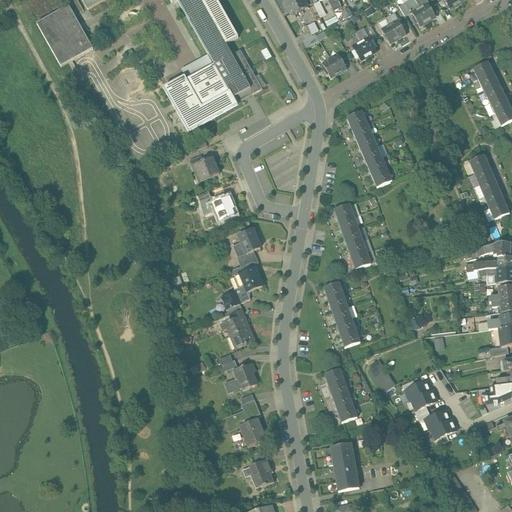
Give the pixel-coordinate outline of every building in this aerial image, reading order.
[(189,22),(207,13),(200,0),(81,0),(88,11),(107,0),(169,0),(172,4),(177,1),(189,22)] [(238,39),(216,0),(200,0),(207,13),(226,46),(238,39)] [(293,0),(287,0),(285,2),(287,6),(286,7),(290,14),(291,14),(292,15),(299,12),(293,0)] [(293,0),(299,12),(307,8),(306,6),(307,6),(304,0),(293,0)] [(327,0),(333,11),(341,7),(337,0),(327,0)] [(428,23),(414,0),(411,0),(404,4),(409,12),(410,11),(414,17),(412,19),(416,25),(418,24),(420,28),(428,23)] [(429,5),(425,0),(414,0),(428,23),(436,18),(433,14),(435,13),(432,8),(430,9),(428,5),(429,5)] [(454,0),(443,0),(444,0),(442,1),(446,7),(448,6),(450,10),(457,6),(454,0)] [(409,12),(404,4),(399,7),(405,18),(410,15),(409,12)] [(373,5),(362,12),(366,19),(372,15),(371,13),(376,10),(373,5)] [(320,19),(314,6),(309,9),(315,22),(320,19)] [(69,7),(37,25),(61,68),(93,50),(69,7)] [(325,15),(321,7),(316,10),(320,17),(325,15)] [(366,19),(362,12),(356,15),(359,20),(360,22),(366,19)] [(207,13),(189,22),(214,67),(187,82),(185,78),(163,90),(189,135),(238,107),(237,105),(236,105),(233,100),(250,90),(253,96),(262,91),(258,82),(245,60),(241,52),(232,57),(226,46),(207,13)] [(356,15),(351,17),(354,23),(359,20),(356,15)] [(400,26),(398,22),(390,27),(398,40),(406,36),(404,32),(405,31),(402,25),(400,26)] [(312,35),(319,32),(315,23),(308,26),(312,35)] [(390,27),(382,31),(384,35),(383,36),(386,42),(388,41),(390,45),(398,40),(390,27)] [(309,31),(300,36),(303,42),(312,37),(309,31)] [(326,38),(323,32),(317,36),(320,42),(326,38)] [(312,37),(303,42),(307,49),(319,42),(315,35),(312,37)] [(368,39),(361,44),(369,57),(376,53),(374,49),(375,48),(372,42),(370,43),(368,39)] [(361,44),(353,48),(355,52),(353,53),(357,59),(359,58),(361,62),(369,57),(361,44)] [(246,49),(241,52),(245,60),(250,58),(246,49)] [(267,50),(262,52),(266,61),(272,58),(267,50)] [(341,60),(339,56),(331,61),(339,75),(347,70),(345,66),(346,65),(343,59),(341,60)] [(331,61),(323,65),(325,69),(323,70),(327,77),(329,76),(331,79),(339,75),(331,61)] [(479,82),(494,75),(488,63),(473,71),(479,82)] [(484,93),(499,86),(494,75),(479,82),(484,93)] [(258,82),(262,91),(267,88),(263,79),(258,82)] [(490,105),(505,98),(499,86),(484,93),(490,105)] [(496,116),(511,109),(505,98),(490,105),(496,116)] [(502,128),(511,122),(511,111),(511,109),(496,116),(502,128)] [(352,131),(367,124),(362,113),(347,119),(352,131)] [(357,143),(372,136),(367,124),(352,131),(357,143)] [(362,154),(377,148),(372,136),(357,143),(362,154)] [(205,142),(195,146),(197,152),(208,147),(205,142)] [(367,166),(382,159),(377,148),(362,154),(367,166)] [(474,175),(489,168),(484,156),(469,163),(474,175)] [(201,157),(190,162),(193,169),(197,167),(204,164),(204,163),(201,157)] [(213,159),(204,163),(204,164),(197,167),(204,183),(218,176),(214,167),(216,167),(213,159)] [(372,178),(387,171),(382,159),(367,166),(372,178)] [(479,186),(494,180),(489,168),(474,175),(479,186)] [(377,189),(392,183),(387,171),(372,178),(377,189)] [(484,198),(499,191),(494,180),(479,186),(484,198)] [(489,210),(504,203),(499,191),(484,198),(489,210)] [(209,193),(198,197),(204,210),(214,206),(213,205),(214,205),(209,193)] [(214,205),(213,205),(214,206),(204,210),(203,210),(206,218),(217,213),(221,223),(235,217),(232,211),(234,210),(229,199),(223,202),(222,201),(214,205)] [(494,221),(510,215),(504,203),(489,210),(494,221)] [(339,223),(354,218),(350,206),(334,211),(339,223)] [(343,235),(358,230),(354,218),(339,223),(343,235)] [(347,247),(363,242),(358,230),(343,235),(347,247)] [(253,231),(238,237),(241,244),(233,247),(238,259),(246,256),(254,253),(254,252),(261,249),(253,231)] [(351,259),(367,254),(363,242),(347,247),(351,259)] [(511,244),(498,245),(477,251),(479,260),(487,258),(487,255),(493,254),(492,252),(494,252),(494,257),(498,256),(498,258),(510,257),(511,244)] [(254,253),(246,256),(238,259),(237,259),(241,268),(244,267),(252,264),(259,265),(259,264),(254,253)] [(356,271),(371,266),(367,254),(351,259),(356,271)] [(510,257),(498,258),(498,259),(498,264),(484,264),(468,266),(469,274),(471,273),(486,270),(511,269),(511,258),(510,259),(510,257)] [(241,268),(228,274),(230,280),(236,278),(240,276),(247,273),(244,267),(241,268)] [(511,269),(486,270),(471,273),(471,275),(473,275),(474,279),(486,276),(498,276),(498,285),(511,283),(511,269)] [(247,273),(240,276),(245,287),(247,294),(248,294),(262,288),(255,270),(247,273)] [(328,301),(343,296),(338,284),(324,290),(328,301)] [(235,293),(221,298),(226,311),(245,304),(245,303),(251,301),(248,294),(247,294),(245,287),(234,291),(235,293)] [(511,287),(498,289),(499,297),(489,298),(489,304),(492,304),(511,301),(511,287)] [(407,298),(412,312),(458,307),(456,292),(407,298)] [(332,313),(347,308),(343,296),(328,301),(332,313)] [(511,301),(492,304),(492,309),(499,308),(498,307),(501,306),(502,315),(511,313),(511,301)] [(336,325),(351,320),(347,308),(332,313),(336,325)] [(242,311),(230,316),(233,322),(233,323),(242,319),(245,318),(242,311)] [(511,315),(500,317),(501,325),(497,325),(497,323),(487,324),(488,327),(483,327),(484,332),(499,330),(511,328),(511,315)] [(242,319),(233,323),(233,322),(222,327),(224,333),(228,332),(231,339),(234,338),(239,350),(255,344),(249,331),(247,331),(242,319)] [(341,337),(356,332),(351,320),(336,325),(341,337)] [(511,328),(499,330),(501,349),(508,348),(511,347),(511,328)] [(345,349),(360,343),(356,332),(341,337),(345,349)] [(436,351),(446,348),(443,337),(433,339),(436,351)] [(501,349),(490,350),(491,359),(509,355),(508,348),(501,349)] [(230,357),(220,362),(222,367),(233,363),(230,357)] [(511,360),(503,362),(504,372),(507,372),(511,371),(511,360)] [(395,386),(379,362),(369,368),(368,370),(384,394),(395,386)] [(233,363),(222,367),(225,374),(236,369),(233,363)] [(251,366),(235,372),(238,380),(227,384),(231,394),(249,387),(250,390),(257,387),(253,375),(255,374),(251,366)] [(340,371),(325,377),(329,389),(344,383),(340,371)] [(511,371),(507,372),(507,375),(510,375),(511,379),(502,380),(503,388),(511,386),(511,371)] [(344,383),(329,389),(333,400),(349,395),(344,383)] [(426,383),(406,392),(410,402),(432,393),(432,392),(431,393),(426,383)] [(511,386),(503,388),(490,390),(491,396),(485,397),(486,407),(500,406),(511,400),(511,386)] [(432,393),(410,402),(410,403),(412,402),(416,412),(437,403),(432,393)] [(349,395),(333,400),(338,412),(353,407),(349,395)] [(252,396),(241,400),(243,406),(255,401),(252,396)] [(243,406),(242,407),(244,412),(257,407),(255,401),(243,406)] [(244,412),(223,421),(229,434),(240,430),(239,428),(257,420),(256,417),(261,416),(257,407),(244,412)] [(353,407),(338,412),(342,424),(357,418),(353,407)] [(446,412),(425,421),(430,432),(450,423),(446,412)] [(511,419),(496,426),(499,432),(505,429),(507,434),(508,433),(511,439),(511,438),(511,419)] [(257,420),(239,428),(240,430),(248,449),(267,441),(258,420),(257,420)] [(450,423),(430,432),(431,431),(436,441),(456,432),(452,422),(450,423)] [(492,423),(482,427),(485,433),(495,428),(492,423)] [(351,445),(331,449),(335,470),(355,466),(351,445)] [(263,453),(254,457),(256,462),(265,458),(263,453)] [(268,461),(249,468),(250,469),(243,472),(246,479),(253,476),(258,489),(264,487),(264,488),(274,484),(271,475),(273,473),(268,461)] [(355,466),(335,470),(339,492),(359,488),(355,466)] [(476,511),(452,474),(442,479),(463,511),(476,511)] [(384,490),(371,493),(373,505),(386,502),(384,490)]
